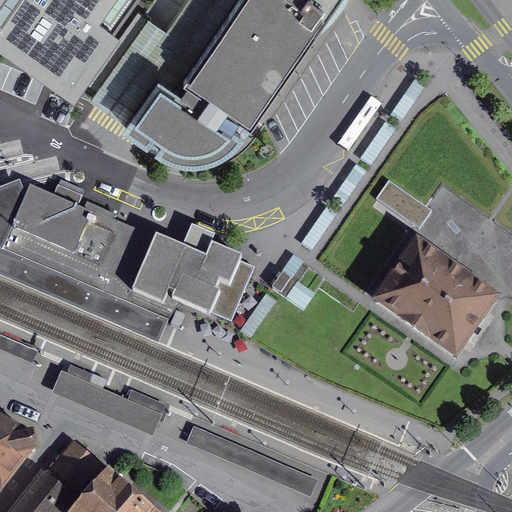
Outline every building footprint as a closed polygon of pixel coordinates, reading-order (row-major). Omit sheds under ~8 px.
[(10,0),(0,16),(0,31),(85,83),(142,0),(10,0)] [(93,92),(132,118),(167,68),(185,81),(240,0),(183,0),(166,25),(147,13),(93,92)] [(240,0),(185,81),(167,68),(132,118),(151,131),(156,135),(169,144),(179,148),(193,151),(208,150),(221,146),(232,140),(238,133),(246,122),(255,108),(302,41),(326,7),(330,0),(240,0)] [(0,187),(0,248),(4,251),(10,237),(19,214),(27,197),(21,180),(0,187)] [(423,205),(389,182),(376,201),(410,225),(423,205)] [(79,207),(84,196),(78,194),(58,186),(54,197),(79,207)] [(85,269),(129,288),(151,237),(143,234),(122,225),(114,221),(116,216),(101,210),(97,219),(89,215),(90,212),(79,207),(54,197),(31,187),(27,197),(19,214),(10,237),(85,269)] [(0,274),(159,342),(171,316),(158,310),(167,289),(180,259),(185,247),(173,242),(156,235),(151,237),(129,288),(85,269),(10,237),(4,251),(0,248),(0,274)] [(418,240),(379,296),(462,353),(501,297),(418,240)] [(167,289),(158,310),(171,316),(173,317),(180,303),(211,316),(212,312),(230,320),(253,269),(240,263),(243,256),(212,243),(206,256),(185,247),(180,259),(167,289)] [(0,335),(0,350),(32,365),(38,352),(0,335)] [(57,384),(53,394),(153,437),(158,425),(162,416),(62,373),(57,384)] [(0,412),(0,481),(5,486),(39,443),(0,412)] [(193,429),(187,444),(311,497),(318,482),(193,429)] [(10,511),(58,511),(81,487),(55,463),(10,511)] [(150,511),(110,477),(79,511),(150,511)]
